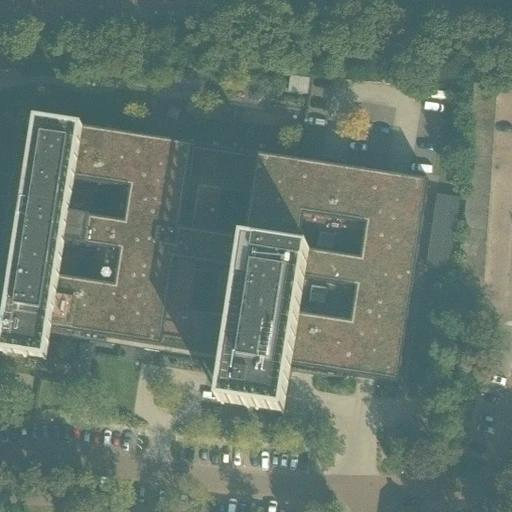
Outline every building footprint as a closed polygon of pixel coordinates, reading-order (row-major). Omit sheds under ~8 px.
[(473,85),(472,97),(496,98),(497,86),(473,85)] [(472,97),(472,109),(496,110),(496,98),(472,97)] [(472,109),(471,121),(495,122),(496,110),(472,109)] [(83,130),(22,121),(7,222),(0,265),(0,324),(5,325),(0,357),(48,364),(52,337),(54,324),(123,335),(146,338),(144,350),(159,352),(160,349),(226,358),(218,407),(285,418),(292,374),(293,369),(344,377),(399,386),(412,299),(430,184),(375,176),(313,166),(139,139),(83,130)] [(471,121),(470,133),(494,135),(495,122),(471,121)] [(470,133),(469,145),(493,147),(494,135),(470,133)] [(469,145),(468,157),(492,159),(493,147),(469,145)] [(468,157),(468,170),(492,171),(492,159),(468,157)] [(468,170),(467,182),(491,183),(492,171),(468,170)] [(467,182),(466,194),(490,196),(491,183),(467,182)] [(466,194),(465,206),(489,208),(490,196),(466,194)] [(465,206),(464,218),(488,220),(489,208),(465,206)] [(464,218),(464,230),(487,232),(488,220),(464,218)] [(464,230),(463,243),(487,244),(487,232),(464,230)] [(463,243),(462,255),(486,256),(487,244),(463,243)] [(462,255),(461,267),(485,269),(486,256),(462,255)] [(461,267),(460,279),(484,281),(485,269),(461,267)] [(460,279),(459,291),(483,293),(484,281),(460,279)] [(459,291),(458,304),(482,305),(483,293),(459,291)]
